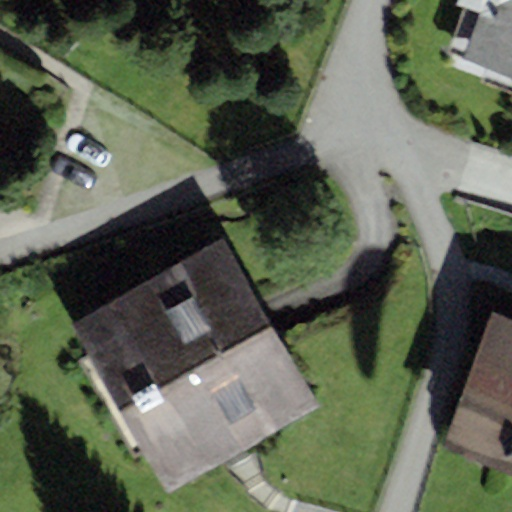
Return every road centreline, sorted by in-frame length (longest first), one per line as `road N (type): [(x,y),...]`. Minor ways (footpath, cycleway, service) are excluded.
road 1 (residential): [(351,64),(364,115),(434,229),(449,280),(449,336),(394,511)]
road 2 (residential): [(351,64),(322,134),(0,256)]
